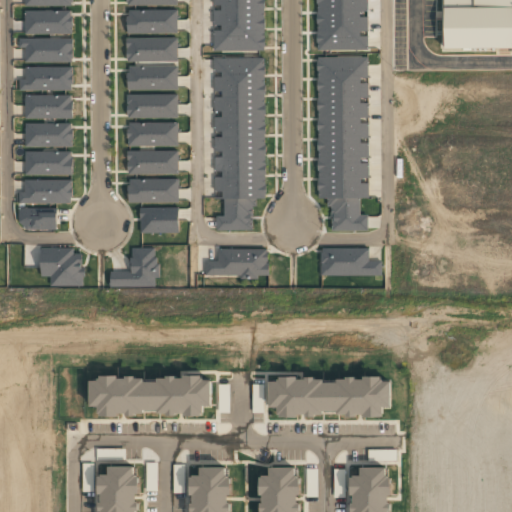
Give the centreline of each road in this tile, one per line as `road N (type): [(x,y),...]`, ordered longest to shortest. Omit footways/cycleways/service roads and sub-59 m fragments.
road 1 (residential): [(100,234),(98,0)]
road 2 (residential): [(289,0),(291,234)]
